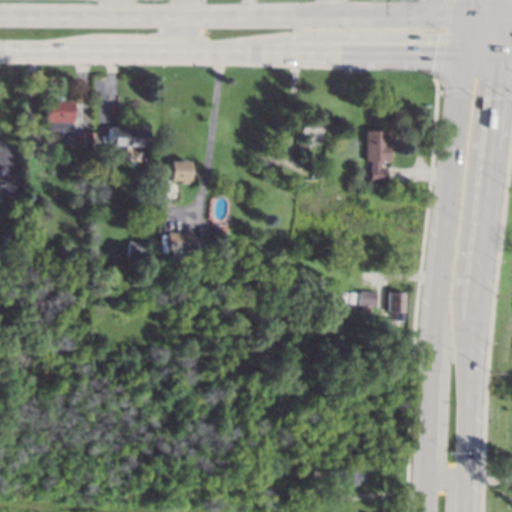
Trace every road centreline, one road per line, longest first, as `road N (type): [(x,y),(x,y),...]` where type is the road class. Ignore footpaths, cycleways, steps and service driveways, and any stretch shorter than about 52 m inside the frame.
road 1 (secondary): [(0,52),(500,56)]
road 2 (secondary): [(419,14),(0,13)]
road 3 (primary): [(464,511),(478,250)]
road 4 (primary): [(471,13),(443,237)]
road 5 (primary): [(443,237),(431,372)]
